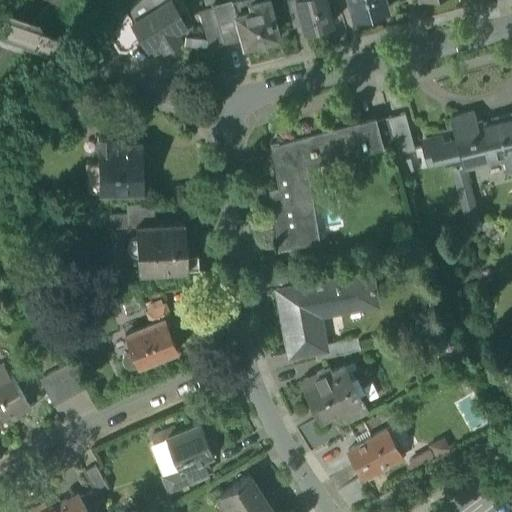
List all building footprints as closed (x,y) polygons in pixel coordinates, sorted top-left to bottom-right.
[(171,0),(168,0),(158,6),(133,21),(128,12),(118,24),(129,43),(134,39),(134,40),(141,36),(148,47),(150,46),(160,40),(165,48),(181,38),(176,30),(186,24),(171,0)] [(154,0),(137,0),(128,12),(133,21),(158,6),(154,0)] [(213,5),(213,7),(217,19),(236,13),(232,0),(213,5)] [(243,39),(244,46),(279,36),(269,0),(256,0),(251,2),(250,0),(231,0),(232,0),(236,13),(243,39)] [(286,0),(283,1),(294,35),(305,32),(296,0),(286,0)] [(296,0),(305,32),(332,25),(325,0),(296,0)] [(349,0),(355,19),(387,11),(384,0),(349,0)] [(212,48),(225,44),(217,19),(213,7),(200,11),(204,22),(208,37),(212,48)] [(236,13),(217,19),(225,44),(243,39),(236,13)] [(105,28),(110,32),(117,23),(112,19),(105,28)] [(119,49),(126,50),(137,43),(134,40),(134,39),(129,43),(118,24),(110,34),(119,49)] [(184,45),(212,48),(208,37),(184,35),(184,45)] [(155,55),(165,48),(160,40),(150,46),(155,55)] [(60,113),(71,103),(79,95),(66,81),(47,100),(60,113)] [(91,83),(79,95),(71,103),(82,113),(101,94),(91,83)] [(511,169),(511,113),(477,122),(474,111),(450,118),(455,138),(460,155),(463,167),(463,168),(465,168),(504,157),(508,170),(511,169)] [(405,114),(389,118),(396,143),(399,154),(415,150),(405,114)] [(383,147),(396,143),(389,118),(376,121),(382,143),(383,147)] [(275,233),(278,248),(319,241),(306,162),(382,143),(376,121),(376,120),(274,146),(281,189),(271,190),(278,233),(275,233)] [(97,136),(98,162),(99,188),(99,189),(143,188),(142,149),(127,150),(126,142),(113,142),(112,136),(97,136)] [(422,146),(427,164),(443,160),(442,155),(447,154),(444,142),(443,136),(427,140),(429,145),(422,146)] [(455,138),(444,142),(447,154),(442,155),(443,160),(460,155),(455,138)] [(142,141),(126,142),(127,150),(142,149),(142,141)] [(87,189),(99,188),(98,162),(86,162),(87,189)] [(481,226),(465,168),(463,168),(463,167),(453,170),(469,229),(481,226)] [(110,214),(111,227),(134,226),(134,224),(154,223),(153,203),(126,203),(127,213),(110,214)] [(134,226),(134,238),(132,239),(130,241),(128,244),(128,248),(129,251),(131,254),(133,256),(136,256),(137,272),(197,268),(196,253),(186,254),(184,228),(183,228),(183,222),(154,223),(134,224),(134,226)] [(280,288),(292,351),(315,347),(325,345),(324,341),(318,310),(376,299),(371,272),(321,282),(321,280),(280,288)] [(137,298),(122,303),(125,314),(141,309),(137,298)] [(146,310),(151,322),(164,317),(165,319),(172,316),(166,302),(146,310)] [(132,347),(128,349),(124,351),(122,355),(122,360),(125,364),(129,366),(135,365),(139,363),(140,365),(178,349),(165,319),(164,317),(151,322),(126,333),(132,347)] [(315,347),(317,359),(360,348),(357,335),(324,341),(325,345),(315,347)] [(40,379),(54,405),(89,386),(75,360),(40,379)] [(0,419),(15,411),(16,414),(30,406),(10,372),(9,372),(4,363),(0,365),(0,419)] [(301,381),(322,420),(341,410),(346,419),(366,409),(344,365),(332,372),(329,367),(301,381)] [(165,438),(177,467),(184,483),(212,471),(206,458),(213,455),(200,424),(165,438)] [(348,450),(364,478),(368,476),(369,478),(376,474),(375,472),(402,457),(386,428),(348,450)] [(84,471),(96,493),(108,486),(96,464),(84,471)] [(167,489),(184,483),(177,467),(161,474),(167,489)] [(220,495),(231,511),(273,511),(249,475),(232,486),(232,487),(220,495)] [(88,511),(78,492),(48,508),(44,501),(31,508),(33,511),(88,511)]
